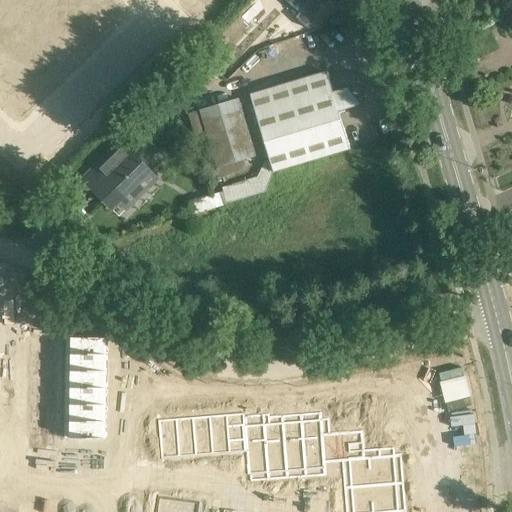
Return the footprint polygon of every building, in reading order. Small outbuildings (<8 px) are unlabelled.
[(4,0),(0,4),(0,7),(7,14),(13,8),(4,0)] [(19,2),(15,0),(4,0),(13,8),(19,2)] [(59,0),(75,19),(71,22),(72,23),(101,0),(59,0)] [(115,0),(101,0),(72,23),(90,44),(128,14),(115,0)] [(202,0),(206,5),(196,13),(211,31),(242,6),(236,0),(202,0)] [(283,0),(300,16),(298,18),(308,28),(327,8),(318,0),(315,0),(313,2),(311,0),(283,0)] [(28,11),(19,2),(13,8),(22,17),(28,11)] [(22,17),(13,8),(7,14),(16,22),(22,17)] [(49,30),(43,35),(52,44),(58,38),(49,30)] [(58,38),(52,44),(61,52),(67,46),(58,38)] [(43,54),(48,48),(39,40),(34,46),(43,54)] [(48,48),(43,54),(52,62),(57,56),(48,48)] [(5,56),(0,60),(0,99),(28,70),(27,69),(24,73),(5,56)] [(28,70),(0,99),(0,109),(16,123),(49,88),(28,70)] [(350,149),(339,112),(359,106),(359,105),(348,90),(348,89),(333,93),(327,72),(250,95),(273,173),(350,149)] [(238,99),(199,111),(217,168),(256,157),(238,99)] [(116,192),(130,207),(158,179),(130,150),(136,144),(128,135),(93,169),(102,179),(92,190),(105,203),(116,192)] [(219,195),(187,200),(189,213),(221,208),(219,195)] [(65,337),(65,355),(108,356),(108,338),(65,337)] [(34,342),(34,354),(42,355),(42,343),(34,342)] [(34,354),(34,366),(42,367),(42,355),(34,354)] [(65,355),(65,372),(108,372),(108,356),(65,355)] [(65,372),(64,388),(108,389),(108,372),(65,372)] [(34,376),(34,388),(42,388),(42,376),(34,376)] [(34,388),(33,400),(41,400),(42,388),(34,388)] [(64,388),(64,405),(107,406),(108,389),(64,388)] [(64,405),(64,422),(107,423),(107,406),(64,405)] [(33,410),(33,422),(41,422),(41,410),(33,410)] [(243,414),(225,416),(228,454),(245,453),(246,453),(243,414)] [(244,414),(243,414),(246,453),(245,453),(246,464),(247,472),(247,476),(325,469),(325,464),(349,462),(352,511),(398,511),(394,456),(364,458),(364,452),(364,451),(362,431),(329,434),(328,434),(322,435),(321,420),(245,426),(244,417),(244,414)] [(225,416),(208,417),(211,455),(228,454),(225,416)] [(208,417),(191,418),(195,457),(211,455),(208,417)] [(191,418),(175,420),(178,458),(195,457),(191,418)] [(175,420),(158,421),(161,459),(178,458),(175,420)] [(33,422),(33,434),(41,434),(41,422),(33,422)] [(64,422),(63,440),(107,441),(107,423),(64,422)] [(246,464),(234,465),(235,473),(247,472),(246,464)] [(225,466),(213,467),(214,475),(226,474),(225,466)] [(213,467),(201,468),(202,476),(214,475),(213,467)] [(192,469),(180,470),(180,478),(192,477),(192,469)] [(180,470),(168,471),(168,479),(180,478),(180,470)] [(170,491),(169,499),(181,501),(182,493),(170,491)] [(182,493),(181,501),(193,502),(194,494),(182,493)] [(194,494),(193,502),(199,503),(205,504),(206,496),(194,494)] [(206,496),(205,504),(217,505),(218,497),(206,496)] [(158,498),(156,511),(198,511),(199,503),(193,502),(181,501),(169,499),(158,498)]
